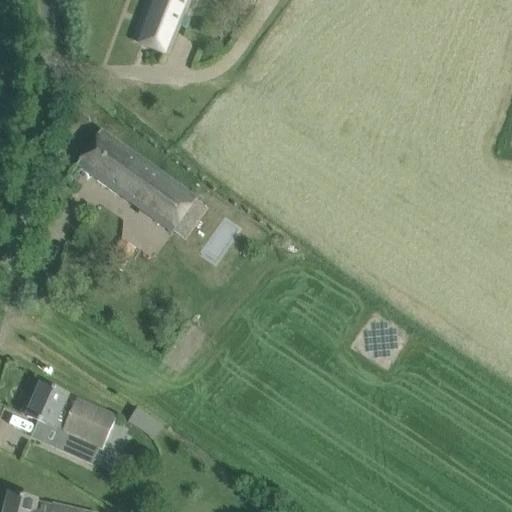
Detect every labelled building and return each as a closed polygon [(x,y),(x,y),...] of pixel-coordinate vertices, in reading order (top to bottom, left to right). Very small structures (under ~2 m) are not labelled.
[(169,54),(188,0),(147,0),(132,41),(169,54)] [(101,130),(77,165),(173,234),(174,232),(196,201),(197,199),(101,130)] [(135,249),(121,241),(108,264),(121,272),(135,249)] [(41,384),(27,417),(38,422),(57,431),(50,447),(91,465),(98,449),(103,451),(105,447),(115,423),(118,418),(109,414),(77,400),(73,408),(64,405),(68,396),(41,384)] [(9,495),(4,511),(80,511),(53,505),(52,507),(36,503),(37,501),(29,500),(9,495)]
